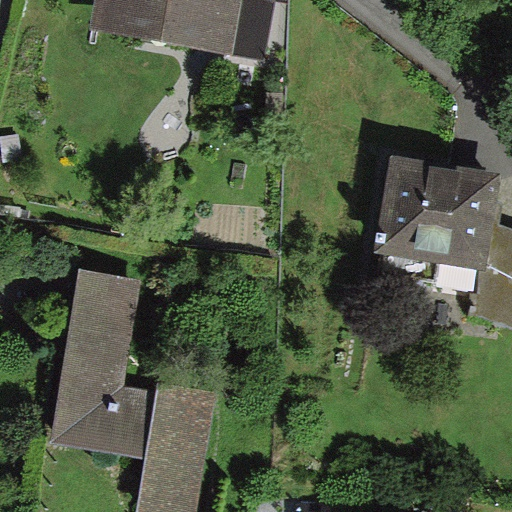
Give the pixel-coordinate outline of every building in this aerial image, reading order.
[(97,0),(90,39),(232,63),(236,43),(276,50),(284,0),(97,0)] [(505,185),(392,166),(375,264),(383,265),(380,280),(437,290),(440,276),(481,283),(489,284),(491,271),(502,208),(505,185)] [(505,208),(502,208),(491,271),(489,284),(481,283),(480,296),(472,295),(471,321),(511,334),(511,234),(502,231),(505,208)] [(141,288),(80,278),(53,450),(148,464),(140,511),(197,511),(215,399),(158,390),(157,397),(125,392),(141,288)] [(179,330),(163,327),(155,371),(171,374),(179,330)]
